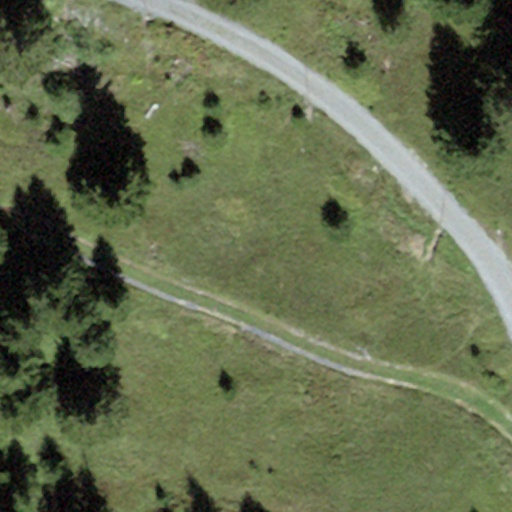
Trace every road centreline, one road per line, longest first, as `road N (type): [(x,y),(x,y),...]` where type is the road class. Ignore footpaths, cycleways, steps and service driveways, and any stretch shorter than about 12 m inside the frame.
road 1 (track): [(511,433),(457,391),(353,364),(0,220)]
road 2 (track): [(137,0),(234,47),(469,234),(511,318)]
